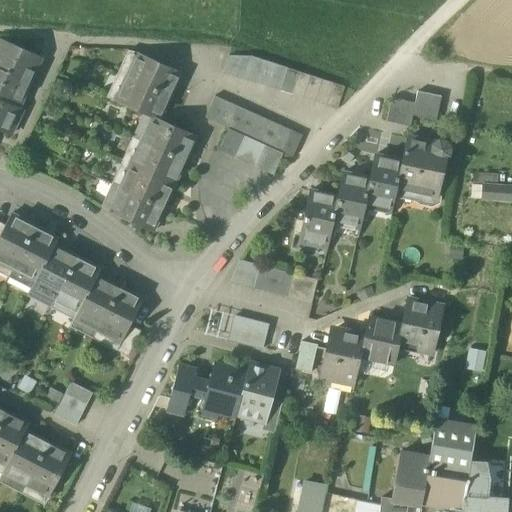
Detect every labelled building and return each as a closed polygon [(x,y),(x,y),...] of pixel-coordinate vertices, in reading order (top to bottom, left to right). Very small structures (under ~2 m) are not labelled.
[(41,58),(3,41),(0,46),(0,70),(29,83),(41,58)] [(181,73),(146,57),(137,53),(126,77),(170,97),(181,73)] [(241,57),(228,56),(223,73),(234,77),(241,57)] [(241,57),(234,77),(246,81),(253,58),(241,57)] [(264,61),(253,58),(246,81),(257,84),(264,61)] [(276,65),(264,61),(257,84),(268,88),(276,65)] [(287,69),(276,65),(268,88),(280,92),(287,69)] [(299,73),(287,69),(280,92),(291,95),(299,73)] [(0,70),(0,100),(18,109),(29,83),(0,70)] [(299,73),(291,95),(302,99),(310,76),(299,73)] [(321,80),(310,76),(302,99),(314,103),(321,80)] [(170,97),(126,77),(115,101),(152,117),(159,121),(170,97)] [(333,84),(321,80),(314,103),(325,106),(333,84)] [(344,87),(333,84),(325,106),(337,110),(344,87)] [(429,94),(417,92),(415,103),(412,115),(424,118),(429,94)] [(440,97),(429,94),(424,118),(435,120),(440,97)] [(225,101),(214,96),(204,118),(215,123),(225,101)] [(403,101),(391,98),(386,122),(398,124),(403,101)] [(18,109),(0,100),(0,131),(10,136),(21,110),(18,109)] [(236,106),(225,101),(215,123),(226,128),(236,106)] [(415,103),(403,101),(398,124),(410,127),(412,115),(415,103)] [(247,111),(236,106),(226,128),(228,129),(237,133),(247,111)] [(258,116),(247,111),(237,133),(246,137),(248,138),(258,116)] [(269,121),(258,116),(248,138),(255,141),(259,143),(269,121)] [(159,121),(152,117),(141,141),(184,160),(194,137),(159,121)] [(280,126),(269,121),(259,143),(265,146),(270,148),(280,126)] [(280,126),(270,148),(281,153),(291,131),(280,126)] [(237,133),(228,129),(218,151),(227,155),(237,133)] [(291,131),(281,153),(283,154),(291,158),(302,136),(291,131)] [(246,137),(237,133),(227,155),(236,159),(246,137)] [(248,138),(246,137),(236,159),(246,163),(255,141),(248,138)] [(434,145),(406,139),(401,161),(402,162),(396,189),(417,194),(419,192),(433,196),(437,193),(439,185),(438,184),(440,175),(443,159),(448,156),(449,149),(446,143),(439,142),(434,145)] [(184,160),(141,141),(130,165),(173,184),(184,160)] [(259,143),(255,141),(246,163),(255,167),(265,146),(259,143)] [(270,148),(265,146),(255,167),(273,176),(283,154),(281,153),(270,148)] [(375,155),(370,179),(365,202),(392,208),(396,189),(402,162),(401,161),(375,155)] [(173,184),(130,165),(120,188),(162,208),(173,184)] [(370,179),(342,173),(341,176),(342,176),(337,197),(332,220),(360,226),(365,202),(370,179)] [(497,175),(484,174),(483,186),(497,187),(497,175)] [(483,186),(481,186),(480,198),(511,200),(511,188),(497,187),(483,186)] [(162,208),(120,188),(109,212),(152,231),(162,208)] [(337,197),(309,191),(299,238),(327,244),(332,220),(337,197)] [(34,226),(10,214),(4,225),(0,232),(0,261),(13,268),(34,226)] [(34,226),(13,268),(36,280),(53,246),(57,238),(34,226)] [(53,246),(36,280),(32,287),(55,299),(77,257),(53,246)] [(100,269),(77,257),(55,299),(79,311),(96,276),(100,269)] [(259,266),(240,261),(231,283),(253,289),(259,266)] [(262,266),(259,266),(253,289),(265,292),(271,269),(262,266)] [(271,269),(265,292),(277,295),(283,272),(271,269)] [(283,272),(277,295),(288,298),(294,275),(283,272)] [(306,278),(294,275),(288,298),(300,301),(306,278)] [(119,288),(96,276),(79,311),(75,318),(98,330),(119,288)] [(317,281),(306,278),(300,301),(311,303),(317,281)] [(141,299),(119,288),(98,330),(119,341),(120,342),(128,325),(141,299)] [(407,300),(401,326),(396,352),(398,353),(400,341),(417,344),(415,351),(432,354),(443,307),(407,300)] [(217,337),(222,314),(211,311),(205,334),(217,337)] [(228,340),(234,317),(222,314),(217,337),(228,340)] [(245,320),(234,317),(228,340),(240,343),(245,320)] [(401,326),(369,318),(364,337),(360,357),(394,365),(396,352),(401,326)] [(257,323),(245,320),(240,343),(251,346),(257,323)] [(269,326),(257,323),(251,346),(263,349),(269,326)] [(138,331),(128,325),(120,342),(119,341),(114,350),(125,356),(138,331)] [(281,329),(269,326),(263,349),(275,352),(281,329)] [(364,337),(333,330),(326,363),(334,364),(331,377),(355,382),(360,357),(364,337)] [(311,373),(317,346),(302,343),(296,370),(311,373)] [(465,367),(481,371),(486,351),(471,347),(465,367)] [(248,374),(214,364),(208,387),(192,383),(195,371),(178,367),(166,411),(183,416),(189,394),(204,398),(199,417),(216,421),(218,413),(236,418),(237,415),(248,374)] [(270,370),(250,364),(248,374),(237,415),(264,422),(270,401),(276,380),(270,370)] [(92,393),(71,382),(65,393),(87,404),(92,393)] [(53,412),(64,393),(51,386),(40,404),(53,412)] [(87,404),(65,393),(60,404),(81,415),(87,404)] [(282,404),(270,401),(264,422),(262,430),(274,433),(282,404)] [(81,415),(60,404),(55,415),(76,425),(81,415)] [(28,424),(5,412),(0,421),(0,462),(6,466),(24,431),(28,424)] [(476,426),(435,419),(429,458),(427,470),(468,477),(476,426)] [(47,443),(24,431),(6,466),(2,474),(25,486),(47,443)] [(70,455),(47,443),(25,486),(48,497),(70,455)] [(429,458),(401,453),(392,500),(408,502),(421,504),(427,470),(429,458)] [(468,477),(427,470),(421,504),(448,509),(461,511),(464,497),(468,477)] [(486,480),(468,477),(464,497),(484,499),(486,480)] [(296,511),(321,511),(326,487),(302,482),(296,511)] [(179,497),(177,510),(195,511),(211,511),(213,500),(179,497)] [(406,511),(408,502),(392,500),(382,497),(381,506),(380,511),(406,511)] [(484,499),(464,497),(461,511),(500,511),(501,500),(484,499)] [(507,511),(508,500),(501,500),(500,511),(507,511)] [(380,511),(381,506),(357,501),(354,511),(380,511)]
